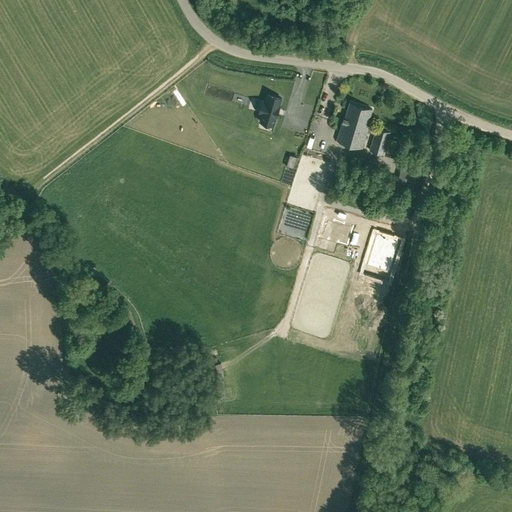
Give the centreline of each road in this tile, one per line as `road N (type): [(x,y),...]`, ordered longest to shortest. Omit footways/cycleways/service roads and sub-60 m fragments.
road 1 (track): [(356,511),(443,108)]
road 2 (unclassified): [(511,135),(363,69),(242,56),(220,47),(176,0)]
